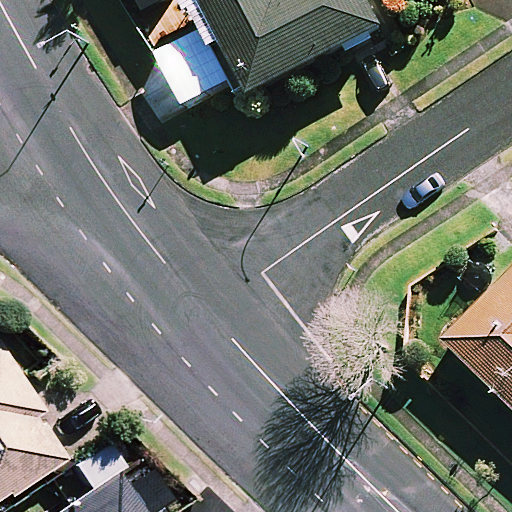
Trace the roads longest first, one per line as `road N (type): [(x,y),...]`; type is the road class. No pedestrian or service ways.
road 1 (residential): [(209,315),(511,97)]
road 2 (residential): [(209,315),(398,511)]
road 3 (residential): [(62,114),(134,225),(209,315)]
road 4 (residential): [(0,9),(62,114)]
